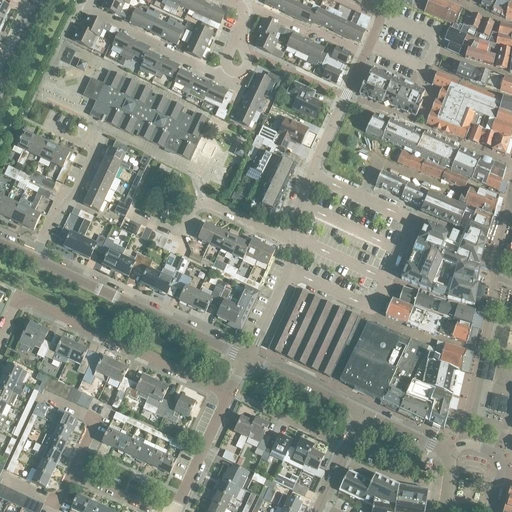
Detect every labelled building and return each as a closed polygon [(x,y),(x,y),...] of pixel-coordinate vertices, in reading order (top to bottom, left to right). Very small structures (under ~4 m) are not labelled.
[(117,0),(106,0),(102,9),(119,17),(119,16),(125,19),(128,14),(121,11),(124,4),(125,4),(117,0)] [(165,6),(171,9),(175,0),(163,0),(162,4),(165,6)] [(179,7),(189,11),(194,0),(175,0),(171,9),(177,12),(179,7)] [(205,3),(198,0),(194,0),(189,11),(194,14),(192,19),(202,23),(210,7),(205,4),(205,3)] [(276,9),(281,11),(286,0),(267,0),(265,5),(276,10),(276,9)] [(285,14),(296,19),(302,7),(292,2),(293,0),(286,0),(281,11),(286,13),(285,14)] [(501,47),(511,49),(511,27),(500,24),(498,35),(491,32),(494,24),(483,19),(473,15),(471,19),(467,18),(463,27),(460,25),(459,27),(456,25),(463,9),(441,0),(429,0),(424,13),(452,25),(450,28),(451,28),(467,36),(479,42),(489,44),(501,48),(501,47)] [(486,11),(491,13),(497,0),(483,0),(481,6),(487,8),(486,11)] [(511,6),(508,6),(508,3),(500,0),(497,0),(491,13),(505,21),(511,22),(511,6)] [(0,17),(4,20),(10,8),(0,3),(0,17)] [(312,25),(313,23),(319,10),(320,9),(314,6),(311,11),(302,7),(296,19),(306,24),(307,23),(312,25)] [(210,7),(202,23),(208,26),(218,31),(226,13),(215,8),(215,9),(210,7)] [(324,27),(329,29),(337,12),(327,8),(325,13),(319,10),(313,23),(324,28),(324,27)] [(141,28),(146,30),(154,13),(148,11),(145,16),(136,11),(130,24),(141,29),(141,28)] [(333,32),(344,37),(350,24),(340,20),(343,15),(337,12),(329,29),(334,31),(333,32)] [(161,39),(161,38),(161,37),(167,26),(166,26),(157,21),(160,16),(154,13),(146,30),(151,33),(150,33),(161,39)] [(350,24),(344,37),(354,42),(355,41),(360,43),(371,19),(361,15),(358,22),(362,24),(359,29),(350,24)] [(115,36),(117,31),(89,17),(83,30),(99,38),(103,30),(115,36)] [(161,37),(161,38),(166,40),(166,41),(177,46),(182,33),(173,28),(175,23),(169,20),(166,26),(167,26),(161,37)] [(257,33),(261,35),(274,41),(274,40),(277,33),(284,36),(286,31),(280,28),(263,20),(257,33)] [(186,32),(184,37),(207,47),(213,34),(196,27),(193,35),(186,32)] [(83,30),(79,28),(73,42),(93,51),(100,54),(100,53),(102,49),(96,46),(99,38),(83,30)] [(447,51),(458,56),(465,41),(467,36),(451,28),(450,29),(448,30),(447,33),(448,35),(445,41),(450,44),(447,51)] [(120,56),(126,59),(134,42),(129,40),(130,39),(119,34),(113,47),(123,51),(120,56)] [(274,41),(261,35),(255,48),(271,55),(281,60),(284,54),(274,50),(278,42),(274,40),(274,41)] [(294,57),(300,60),(308,43),(303,41),(304,40),(293,35),(287,48),(297,52),(294,57)] [(486,53),(477,51),(479,42),(467,36),(465,41),(471,44),(469,48),(466,59),(482,65),(492,67),(495,56),(486,53)] [(207,47),(184,37),(182,42),(188,45),(184,53),(201,60),(207,47)] [(134,57),(144,61),(148,52),(150,49),(139,44),(139,45),(134,42),(126,59),(132,62),(134,57)] [(488,48),(500,51),(501,48),(489,44),(479,42),(477,51),(486,53),(488,48)] [(308,43),(300,60),(306,63),(309,58),(318,62),(320,59),(322,54),(324,50),(313,44),(313,45),(308,43)] [(495,68),(508,71),(509,63),(511,63),(511,53),(511,49),(501,47),(501,48),(500,51),(498,58),(495,68)] [(327,56),(322,54),(320,59),(341,69),(343,65),(345,66),(351,54),(337,48),(334,53),(327,56)] [(146,73),(155,77),(163,60),(158,58),(159,57),(148,52),(144,61),(142,65),(140,70),(146,73)] [(320,59),(318,62),(318,64),(322,66),(325,73),(322,79),(336,85),(341,73),(340,72),(341,69),(320,59)] [(88,64),(80,60),(76,68),(84,72),(88,64)] [(163,60),(155,77),(161,80),(164,75),(173,80),(179,67),(168,62),(168,63),(163,60)] [(456,77),(470,82),(475,70),(467,67),(461,65),(455,62),(453,66),(452,69),(458,71),(456,77)] [(421,102),(425,92),(417,88),(417,86),(382,71),(381,73),(372,69),(367,81),(365,80),(359,95),(382,105),(383,103),(416,117),(422,103),(421,102)] [(470,82),(486,87),(489,75),(480,71),(475,70),(470,82)] [(182,93),(188,96),(196,79),(191,77),(192,76),(181,71),(175,83),(185,88),(182,93)] [(153,93),(124,79),(110,72),(103,85),(91,79),(83,96),(96,102),(90,116),(132,136),(135,131),(138,133),(137,136),(190,162),(210,121),(194,114),(192,119),(182,114),(184,109),(156,96),(154,99),(150,98),(153,93)] [(450,134),(465,140),(471,127),(470,127),(475,114),(511,128),(511,115),(500,111),(503,100),(461,84),(461,82),(437,73),(432,86),(442,89),(437,101),(436,100),(426,125),(434,128),(433,129),(450,136),(450,134)] [(253,87),(251,91),(263,97),(270,82),(279,86),(282,80),(269,74),(266,79),(258,75),(253,86),(253,87)] [(485,88),(503,94),(508,80),(489,74),(489,75),(486,87),(485,88)] [(204,103),(204,102),(211,86),(212,86),(212,85),(201,80),(201,81),(196,79),(188,96),(194,99),(204,103)] [(511,81),(508,80),(503,94),(511,96),(511,81)] [(292,81),(286,95),(297,100),(293,109),(315,119),(322,105),(313,100),(316,93),(292,81)] [(211,86),(204,102),(219,109),(215,117),(224,122),(228,112),(225,111),(229,103),(224,101),(227,93),(217,87),(216,88),(212,86),(211,86)] [(246,102),(244,107),(261,115),(265,105),(260,102),(263,97),(251,91),(250,91),(245,102),(246,102)] [(511,101),(503,99),(503,100),(500,111),(511,115),(511,101)] [(261,115),(244,107),(242,111),(241,111),(239,115),(237,115),(234,121),(248,128),(251,122),(256,124),(261,115)] [(481,144),(493,149),(498,135),(511,139),(511,134),(511,128),(475,114),(470,127),(471,127),(465,140),(466,140),(466,139),(468,140),(468,141),(478,145),(479,143),(482,144),(481,144)] [(450,172),(472,181),(481,160),(460,151),(462,148),(425,132),(424,135),(391,120),(390,122),(375,115),(365,134),(383,141),(397,148),(411,155),(442,169),(450,172)] [(258,137),(264,141),(272,144),(272,145),(285,151),(290,140),(301,145),(308,130),(286,120),(279,135),(263,127),(258,137)] [(23,166),(29,154),(36,138),(24,133),(24,135),(20,133),(14,147),(24,151),(18,164),(23,166)] [(498,135),(493,149),(492,151),(506,155),(511,139),(498,135)] [(262,175),(262,176),(271,157),(259,151),(264,141),(257,137),(246,159),(253,162),(249,169),(262,175)] [(29,154),(40,159),(47,144),(36,138),(29,154)] [(40,159),(51,164),(58,149),(53,146),(53,144),(49,142),(48,144),(47,144),(40,159)] [(234,155),(242,159),(246,151),(238,147),(234,155)] [(63,151),(58,149),(51,164),(49,169),(53,171),(55,166),(62,169),(63,170),(63,169),(66,164),(67,162),(68,162),(73,153),(64,149),(63,151)] [(104,161),(120,168),(128,172),(131,166),(122,162),(125,156),(110,149),(104,161)] [(408,155),(402,152),(397,163),(404,167),(420,173),(463,189),(466,186),(469,181),(446,171),(424,163),(408,156),(408,155)] [(485,187),(489,176),(490,175),(488,175),(491,168),(492,169),(494,164),(494,163),(481,158),(481,160),(472,181),(485,187)] [(275,213),(297,168),(297,167),(284,160),(262,207),(275,213)] [(104,161),(99,172),(114,179),(120,168),(104,161)] [(142,164),(137,176),(142,178),(147,166),(142,164)] [(490,175),(489,176),(502,182),(505,168),(494,164),(492,169),(491,168),(488,175),(490,175)] [(161,166),(159,170),(170,176),(172,171),(161,166)] [(8,167),(6,172),(18,177),(20,173),(8,167)] [(4,176),(16,182),(18,177),(6,172),(4,176)] [(99,172),(94,183),(109,190),(114,179),(99,172)] [(18,177),(30,183),(31,181),(32,178),(20,173),(18,177)] [(34,173),(32,178),(31,181),(41,186),(44,180),(45,178),(34,173)] [(378,188),(396,196),(403,182),(382,173),(375,187),(378,189),(378,188)] [(137,176),(132,187),(136,189),(142,178),(137,176)] [(489,176),(485,187),(499,193),(502,182),(489,176)] [(28,187),(29,185),(30,183),(18,177),(16,182),(28,187)] [(44,180),(41,186),(53,191),(55,186),(44,180)] [(403,182),(396,196),(399,197),(398,199),(419,208),(419,209),(422,210),(423,210),(430,194),(408,184),(403,182)] [(94,183),(89,194),(104,202),(109,190),(94,183)] [(27,189),(37,194),(39,189),(29,185),(28,187),(27,189)] [(132,187),(127,198),(131,201),(136,189),(132,187)] [(39,189),(37,194),(37,195),(42,197),(48,200),(51,195),(39,189)] [(462,196),(459,204),(482,214),(486,202),(497,207),(499,198),(480,190),(478,193),(470,190),(467,198),(462,196)] [(104,202),(89,194),(83,206),(99,213),(104,202)] [(32,204),(22,226),(34,232),(41,216),(34,213),(42,197),(37,195),(32,204)] [(240,197),(237,203),(243,207),(247,200),(240,197)] [(119,202),(117,208),(128,213),(130,207),(128,206),(131,201),(127,198),(124,204),(119,202)] [(11,221),(22,226),(32,204),(21,199),(18,206),(11,221)] [(0,214),(0,215),(11,221),(18,206),(7,200),(0,214)] [(486,202),(482,214),(494,219),(494,218),(497,207),(486,202)] [(128,213),(117,208),(114,213),(125,218),(128,213)] [(63,248),(76,254),(84,237),(90,223),(91,224),(94,218),(81,212),(78,218),(84,221),(77,236),(70,233),(63,248)] [(487,240),(487,239),(467,230),(448,222),(430,215),(427,223),(420,239),(419,239),(413,254),(408,266),(402,279),(416,285),(445,298),(474,307),(477,288),(477,286),(475,285),(475,284),(475,283),(479,266),(479,264),(487,240)] [(120,230),(125,232),(130,222),(125,219),(120,230)] [(136,224),(130,222),(125,232),(131,235),(136,224)] [(131,235),(136,237),(141,227),(136,224),(131,235)] [(198,240),(209,245),(216,230),(205,224),(198,240)] [(136,237),(141,240),(147,229),(141,227),(136,237)] [(141,240),(147,242),(152,232),(147,229),(141,240)] [(209,245),(220,250),(227,235),(216,230),(209,245)] [(147,242),(152,245),(157,234),(152,232),(147,242)] [(152,245),(158,247),(163,237),(157,234),(152,245)] [(227,235),(220,250),(231,255),(239,240),(234,238),(234,236),(230,234),(229,236),(227,235)] [(93,251),(100,254),(106,240),(99,236),(95,245),(88,242),(89,239),(84,237),(76,254),(89,260),(93,251)] [(158,247),(163,250),(168,239),(163,237),(158,247)] [(163,250),(168,252),(173,242),(168,239),(163,250)] [(102,266),(115,272),(123,255),(125,250),(113,245),(114,244),(106,240),(100,254),(106,257),(102,266)] [(231,255),(243,261),(245,257),(251,243),(246,241),(244,243),(239,240),(231,255)] [(254,267),(256,262),(263,246),(252,241),(251,243),(245,257),(243,261),(243,262),(254,267)] [(173,242),(168,252),(174,255),(179,244),(173,242)] [(263,246),(256,262),(268,267),(275,252),(263,246)] [(201,264),(203,260),(203,259),(192,253),(189,259),(201,264)] [(132,269),(138,272),(145,258),(137,254),(133,263),(127,260),(128,257),(123,255),(115,272),(128,278),(132,269)] [(141,284),(154,290),(160,275),(149,270),(153,262),(145,258),(138,272),(145,275),(141,284)] [(163,270),(160,275),(154,290),(166,296),(171,287),(177,290),(183,276),(190,262),(182,259),(174,275),(163,270)] [(201,264),(212,269),(213,267),(214,265),(203,260),(201,264)] [(211,272),(221,277),(224,272),(213,267),(212,269),(211,272)] [(232,282),(233,280),(234,277),(224,272),(221,277),(232,282)] [(233,280),(245,285),(248,280),(236,275),(234,277),(233,280)] [(179,302),(192,308),(199,293),(187,288),(191,280),(183,276),(177,290),(183,293),(179,302)] [(248,280),(245,285),(257,291),(260,285),(248,280)] [(268,349),(382,402),(411,340),(369,320),(298,287),(268,349)] [(224,290),(222,294),(217,305),(222,307),(217,317),(234,325),(233,327),(240,330),(257,294),(245,288),(239,300),(229,296),(231,293),(224,290)] [(403,288),(399,303),(413,308),(444,319),(444,320),(471,329),(471,328),(475,312),(458,307),(434,299),(435,298),(427,296),(427,295),(418,292),(418,293),(403,288)] [(216,308),(217,305),(222,294),(214,290),(211,299),(199,293),(192,308),(205,314),(209,305),(216,308)] [(413,308),(399,303),(392,301),(390,306),(388,306),(387,306),(385,311),(386,312),(387,313),(385,318),(418,331),(434,336),(435,334),(439,335),(467,345),(471,329),(444,320),(444,319),(413,308)] [(44,359),(45,357),(50,344),(44,341),(48,332),(30,324),(26,334),(24,333),(22,336),(23,336),(20,344),(33,350),(34,348),(40,350),(37,356),(44,359)] [(58,348),(50,344),(45,357),(61,365),(62,363),(66,364),(68,360),(75,345),(62,339),(58,348)] [(405,398),(412,382),(429,347),(428,347),(411,340),(382,402),(399,410),(405,398)] [(459,371),(458,371),(449,369),(443,367),(438,366),(444,344),(437,342),(435,350),(434,350),(429,347),(412,382),(452,397),(453,397),(455,385),(458,372),(459,372),(459,371)] [(438,366),(443,367),(449,369),(458,371),(459,369),(461,370),(467,351),(444,344),(438,366)] [(77,372),(85,376),(91,363),(83,360),(87,351),(75,345),(68,360),(80,366),(77,372)] [(106,382),(108,378),(115,363),(102,357),(98,367),(91,363),(85,376),(93,380),(94,377),(106,382)] [(128,369),(115,363),(108,378),(121,384),(117,391),(125,395),(131,382),(123,378),(128,369)] [(9,365),(3,376),(21,385),(27,373),(9,365)] [(36,380),(42,383),(47,385),(50,378),(39,373),(36,380)] [(3,376),(0,383),(0,388),(12,394),(15,388),(23,392),(25,387),(21,385),(3,376)] [(138,397),(146,401),(155,382),(143,376),(138,385),(131,382),(125,395),(136,400),(138,397)] [(50,378),(47,385),(44,390),(50,393),(55,381),(50,378)] [(61,384),(55,381),(50,393),(56,395),(61,384)] [(155,415),(163,418),(170,404),(162,400),(168,388),(155,382),(146,401),(145,404),(158,410),(155,415)] [(428,413),(424,423),(444,431),(448,416),(447,416),(448,413),(449,413),(452,397),(412,382),(405,398),(430,407),(428,413)] [(42,383),(38,392),(39,393),(42,394),(44,390),(47,385),(42,383)] [(66,386),(61,384),(56,395),(61,398),(66,386)] [(72,389),(66,386),(61,398),(66,400),(72,389)] [(0,402),(7,405),(12,408),(18,397),(12,394),(0,388),(0,402)] [(77,391),(72,389),(66,400),(72,403),(77,391)] [(34,391),(29,402),(33,404),(39,393),(38,392),(34,391)] [(83,394),(77,391),(72,403),(77,405),(83,394)] [(88,396),(83,394),(77,405),(83,408),(88,396)] [(93,399),(88,396),(83,408),(88,410),(93,399)] [(170,404),(163,418),(176,424),(180,415),(188,419),(195,403),(181,397),(177,407),(170,404)] [(116,398),(112,407),(118,410),(122,401),(116,398)] [(118,410),(124,413),(129,401),(124,398),(118,410)] [(399,410),(424,423),(428,413),(430,407),(405,398),(399,410)] [(29,402),(24,413),(28,415),(33,404),(29,402)] [(33,415),(37,417),(43,420),(48,408),(38,403),(33,415)] [(59,410),(52,424),(72,433),(74,428),(76,428),(78,424),(77,423),(77,421),(63,415),(64,412),(59,410)] [(24,413),(19,424),(23,426),(28,415),(24,413)] [(125,425),(126,423),(128,419),(116,413),(113,420),(125,425)] [(33,415),(27,426),(32,428),(37,417),(33,415)] [(241,450),(247,439),(256,419),(254,423),(241,418),(234,433),(241,436),(236,448),(241,450)] [(126,423),(137,428),(139,424),(128,419),(126,423)] [(261,458),(264,452),(270,438),(264,435),(269,425),(256,419),(247,439),(247,438),(259,444),(254,454),(261,458)] [(23,426),(19,424),(13,436),(18,438),(23,426)] [(47,435),(67,444),(72,433),(52,424),(47,435)] [(137,428),(148,434),(150,429),(139,424),(137,428)] [(27,426),(22,437),(27,440),(32,428),(27,426)] [(148,434),(159,439),(161,434),(150,429),(148,434)] [(102,444),(113,449),(120,435),(108,430),(102,444)] [(125,454),(131,440),(124,437),(125,433),(121,432),(120,435),(113,449),(118,451),(118,454),(122,455),(124,454),(125,454)] [(159,439),(170,444),(172,440),(161,434),(159,439)] [(61,455),(67,444),(47,435),(42,447),(61,455)] [(283,462),(285,458),(290,447),(292,442),(291,441),(291,439),(285,436),(284,438),(279,435),(277,441),(270,438),(264,452),(270,456),(283,462)] [(22,437),(17,449),(22,451),(27,440),(22,437)] [(135,459),(136,459),(142,446),(131,440),(125,454),(129,456),(129,458),(133,461),(135,459)] [(172,440),(170,444),(169,446),(181,451),(184,445),(172,440)] [(304,466),(313,446),(301,440),(296,450),(290,447),(285,458),(283,462),(302,471),(304,466)] [(10,442),(5,454),(10,456),(15,444),(10,442)] [(146,464),(147,465),(154,451),(142,446),(136,459),(141,462),(141,464),(145,466),(146,464)] [(313,446),(304,466),(302,471),(321,480),(325,472),(318,469),(324,457),(311,451),(314,446),(313,446)] [(34,457),(42,460),(56,467),(61,455),(42,447),(39,454),(36,453),(34,457)] [(17,449),(12,460),(16,462),(22,451),(17,449)] [(147,465),(158,470),(165,456),(154,451),(147,465)] [(222,458),(235,464),(238,457),(225,451),(222,458)] [(5,454),(0,464),(0,465),(4,467),(10,456),(5,454)] [(165,456),(158,470),(170,475),(176,461),(165,456)] [(238,457),(235,464),(239,467),(243,459),(238,457)] [(16,462),(12,460),(6,471),(13,474),(18,463),(16,462)] [(42,460),(37,472),(51,478),(56,467),(42,460)] [(223,481),(237,487),(241,489),(242,490),(249,474),(233,466),(231,471),(228,469),(226,474),(224,474),(222,478),(224,479),(223,481)] [(51,478),(37,472),(31,469),(26,481),(45,490),(51,478)] [(338,492),(362,503),(372,482),(348,471),(338,492)] [(266,479),(255,474),(251,481),(262,486),(266,479)] [(276,484),(292,492),(295,484),(296,484),(277,475),(273,483),(276,484)] [(362,503),(372,508),(374,497),(396,501),(399,486),(375,475),(372,482),(362,503)] [(262,486),(264,487),(269,489),(273,491),(276,484),(273,483),(268,480),(266,479),(262,486)] [(218,491),(218,492),(232,499),(235,500),(241,489),(237,487),(223,481),(220,486),(219,485),(216,490),(218,491)] [(295,484),(292,492),(305,497),(308,490),(295,484)] [(371,511),(424,511),(425,511),(429,491),(399,486),(396,501),(374,497),(372,508),(371,511)] [(1,499),(6,501),(11,490),(6,487),(1,499)] [(264,487),(259,498),(264,500),(269,489),(264,487)] [(503,511),(511,511),(511,487),(510,487),(503,511)] [(6,501),(11,504),(17,492),(11,490),(6,501)] [(11,504),(17,506),(22,495),(17,492),(11,504)] [(226,510),(229,503),(233,505),(235,500),(232,499),(218,492),(215,497),(213,497),(211,502),(213,503),(212,503),(226,510)] [(251,494),(246,505),(251,508),(256,496),(251,494)] [(17,506),(22,509),(27,497),(22,495),(17,506)] [(277,507),(283,509),(288,511),(298,511),(302,504),(283,495),(277,507)] [(71,510),(74,511),(83,511),(89,501),(77,496),(71,510)] [(22,509),(28,511),(33,500),(27,497),(22,509)] [(259,498),(254,509),(259,511),(264,500),(259,498)] [(28,511),(29,511),(33,511),(38,502),(33,500),(28,511)] [(97,511),(100,507),(95,504),(95,502),(91,500),(90,502),(89,501),(83,511),(97,511)] [(38,502),(33,511),(40,511),(44,505),(38,502)] [(225,511),(226,510),(212,503),(210,508),(208,508),(206,511),(225,511)]
